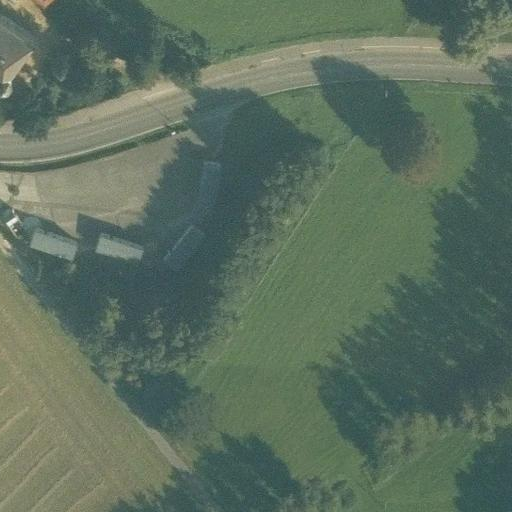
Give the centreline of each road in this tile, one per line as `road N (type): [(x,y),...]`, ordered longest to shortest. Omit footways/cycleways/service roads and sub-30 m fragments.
road 1 (secondary): [(511,65),(321,68),(218,91),(59,145),(0,150)]
road 2 (track): [(214,511),(0,241)]
